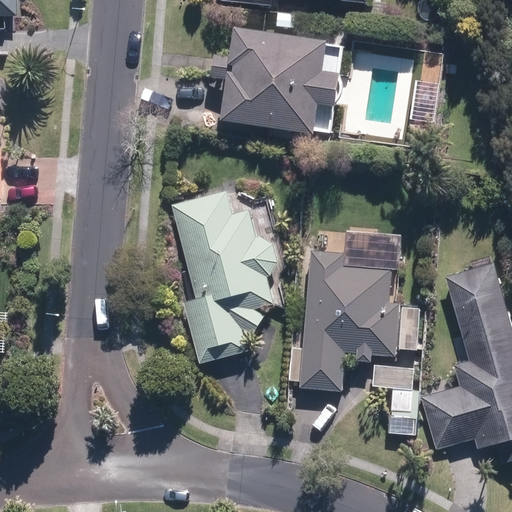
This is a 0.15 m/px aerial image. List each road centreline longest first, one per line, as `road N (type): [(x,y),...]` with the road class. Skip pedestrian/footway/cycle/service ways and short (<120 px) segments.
road 1 (residential): [(111,471),(93,307),(119,0)]
road 2 (residential): [(111,471),(255,479),(357,511)]
